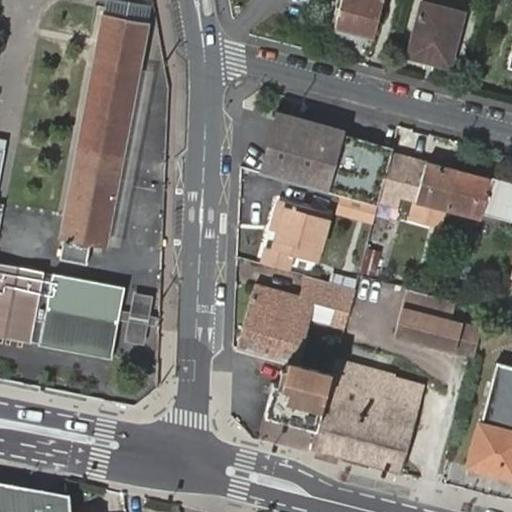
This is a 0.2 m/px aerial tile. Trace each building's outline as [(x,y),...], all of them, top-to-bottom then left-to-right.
[(341,0),(339,8),(335,25),(374,35),(374,34),(382,0),(341,0)] [(423,2),(411,49),(435,56),(433,62),(449,66),(464,13),(457,11),(451,10),(444,7),(441,7),(423,2)] [(106,247),(141,70),(149,25),(104,17),(66,216),(61,238),(65,239),(60,260),(87,266),(92,244),(106,247)] [(435,56),(411,49),(409,56),(426,61),(433,62),(435,56)] [(154,72),(141,70),(106,247),(121,249),(125,226),(154,72)] [(278,116),(262,174),(343,196),(361,201),(378,206),(394,148),(278,116)] [(0,179),(6,150),(0,148),(0,338),(110,359),(125,288),(0,264),(0,226),(4,205),(0,204),(0,179)] [(446,208),(456,171),(425,163),(424,165),(410,162),(401,195),(412,199),(415,199),(426,202),(421,221),(441,226),(446,208)] [(490,180),(456,171),(446,208),(480,217),(496,220),(505,184),(490,180)] [(356,218),(361,201),(343,196),(339,213),(356,218)] [(415,199),(412,199),(408,217),(421,221),(426,202),(415,199)] [(279,228),(286,202),(279,200),(271,226),(279,228)] [(373,223),(378,206),(361,201),(356,218),(373,223)] [(266,247),(261,264),(288,271),(292,256),(316,262),(329,213),(286,202),(279,228),(273,249),(266,247)] [(374,276),(379,257),(367,253),(362,273),(374,276)] [(452,281),(432,275),(428,290),(447,295),(452,281)] [(306,276),(305,279),(354,292),(355,289),(306,276)] [(354,292),(305,279),(300,298),(275,291),(255,285),(237,348),(288,362),(290,363),(298,365),(310,317),(331,323),(345,327),(354,292)] [(424,292),(406,287),(394,335),(474,354),(481,327),(449,319),(454,300),(424,292)] [(134,294),(123,343),(143,347),(153,298),(134,294)] [(323,404),(316,430),(311,448),(400,472),(423,387),(393,378),(391,377),(391,376),(349,365),(349,362),(335,359),(331,374),(330,381),(323,404)] [(511,365),(497,361),(470,465),(511,475),(511,365)] [(289,366),(287,366),(282,386),(273,384),(265,415),(316,430),(323,404),(330,381),(331,374),(298,365),(290,363),(289,366)] [(9,491),(0,489),(0,511),(42,511),(43,510),(37,511),(37,506),(9,491)] [(55,499),(9,491),(37,506),(37,511),(43,510),(42,511),(68,511),(67,501),(55,499)]
